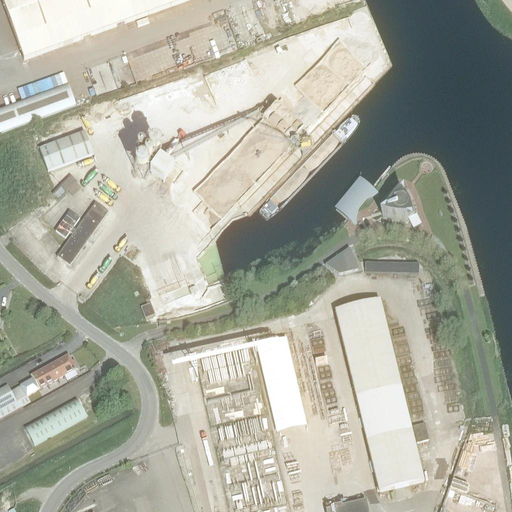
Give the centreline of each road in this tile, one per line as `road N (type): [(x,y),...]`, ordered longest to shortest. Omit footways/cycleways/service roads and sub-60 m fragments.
road 1 (unknown): [(190,429),(179,351),(273,324),(296,331),(318,511)]
road 2 (tertiary): [(48,511),(76,476),(135,441),(148,393),(129,360),(0,250)]
road 3 (unknown): [(18,78),(223,0)]
